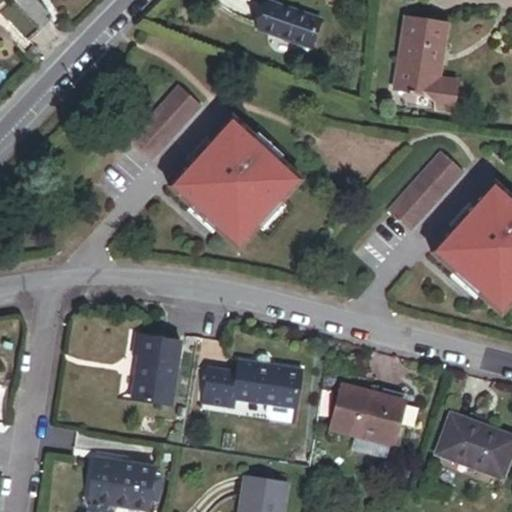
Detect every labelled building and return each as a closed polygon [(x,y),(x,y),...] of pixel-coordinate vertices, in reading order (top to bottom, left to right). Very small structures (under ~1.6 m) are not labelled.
[(41,31),(52,21),(33,0),(18,0),(16,3),(41,31)] [(27,43),(41,31),(16,3),(2,15),(27,43)] [(264,33),(317,48),(325,20),(272,5),(264,33)] [(443,83),(449,28),(407,23),(398,95),(442,100),(440,114),(458,117),(459,102),(451,101),(453,84),(443,83)] [(459,102),(462,85),(453,84),(451,101),(459,102)] [(179,88),(129,144),(150,163),(201,108),(179,88)] [(191,165),(169,189),(193,210),(195,208),(216,227),(214,230),(238,251),(259,228),(257,226),(277,205),(279,207),(301,183),(277,161),(275,163),(253,144),(255,141),(231,120),(210,144),(212,146),(193,166),(191,165)] [(280,158),(258,138),(255,141),(253,144),(275,163),(277,161),(280,158)] [(206,141),(187,161),(191,165),(193,166),(212,146),(210,144),(206,141)] [(441,154),(387,214),(409,234),(463,174),(441,154)] [(453,231),(432,254),(456,276),(458,274),(480,293),(478,295),(502,316),(511,305),(511,201),(493,185),(472,209),(474,211),(455,233),(453,231)] [(263,231),(282,209),(279,207),(277,205),(257,226),(259,228),(263,231)] [(472,209),(469,206),(450,228),(453,231),(455,233),(474,211),(472,209)] [(193,210),(190,213),(211,233),(214,230),(216,227),(195,208),(193,210)] [(453,279),(475,298),(478,295),(480,293),(458,274),(456,276),(453,279)] [(131,399),(171,406),(181,342),(136,334),(133,356),(138,357),(131,399)] [(286,417),(294,367),(262,361),(262,356),(260,352),(255,351),(251,354),(250,359),(231,356),(229,369),(202,365),(197,397),(225,402),(226,391),(261,397),(259,407),(264,413),(286,417)] [(368,360),(359,362),(360,369),(369,367),(368,360)] [(390,446),(396,447),(408,403),(343,385),(331,430),(355,437),(390,446)] [(321,415),(329,416),(332,392),(324,391),(321,415)] [(435,457),(505,484),(511,464),(511,436),(450,412),(435,457)] [(351,452),(386,461),(390,446),(355,437),(351,452)] [(79,494),(139,505),(147,464),(86,453),(79,494)] [(282,511),(286,487),(244,480),(239,511),(282,511)]
